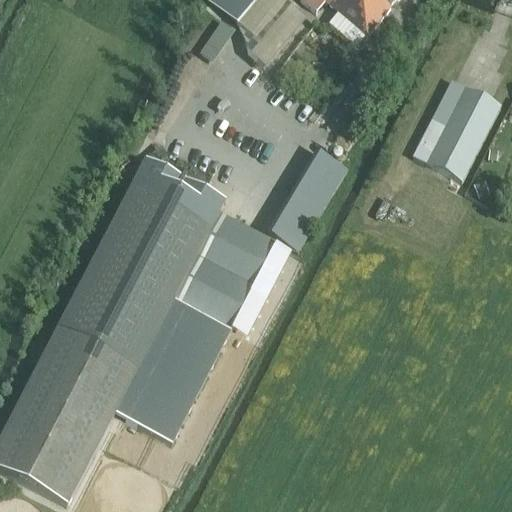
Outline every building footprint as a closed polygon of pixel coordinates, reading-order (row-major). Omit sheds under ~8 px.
[(208,0),(207,2),(235,25),(256,0),(208,0)] [(300,0),(300,1),(316,15),(317,16),(326,5),(366,40),(400,0),(300,0)] [(212,67),(235,34),(222,25),(199,58),(212,67)] [(497,110),(468,96),(431,167),(460,182),(497,110)] [(276,236),(304,250),(348,162),(320,148),(276,236)] [(489,153),(488,163),(496,164),(498,154),(489,153)] [(147,165),(64,329),(0,453),(0,472),(70,508),(116,418),(174,447),(231,332),(276,244),(220,216),(226,205),(147,165)] [(484,185),(473,188),(478,202),(489,198),(484,185)] [(393,217),(400,196),(388,191),(380,212),(393,217)]
